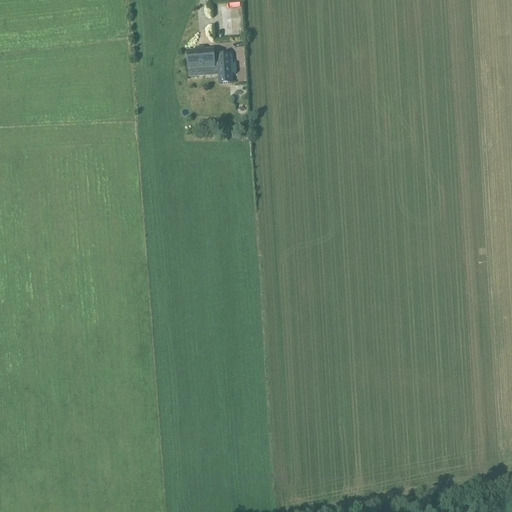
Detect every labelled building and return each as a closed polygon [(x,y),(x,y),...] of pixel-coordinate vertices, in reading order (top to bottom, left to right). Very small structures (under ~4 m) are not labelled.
[(227,41),(226,21),(216,22),(218,42),(227,41)] [(196,52),(187,53),(188,70),(214,69),(218,68),(218,78),(219,85),(232,84),(231,75),(231,65),(230,56),(230,55),(217,56),(217,61),(214,62),(213,56),(213,51),(203,51),(196,52)] [(428,113),(438,113),(438,106),(440,106),(440,91),(433,91),(433,84),(422,85),(422,83),(412,83),(412,85),(402,86),(402,96),(403,96),(403,104),(405,104),(405,106),(414,106),(413,103),(425,103),(425,107),(427,107),(428,113)] [(484,89),(458,90),(459,105),(485,104),(484,89)] [(476,245),(490,244),(490,235),(476,236),(476,245)] [(467,255),(469,283),(487,282),(486,269),(487,269),(486,263),(485,263),(485,254),(467,255)] [(436,367),(436,355),(414,357),(415,369),(436,367)] [(445,406),(454,405),(455,414),(468,413),(467,401),(469,401),(469,394),(467,394),(466,381),(453,382),(454,395),(417,397),(417,408),(442,406),(442,407),(445,407),(445,406)]
